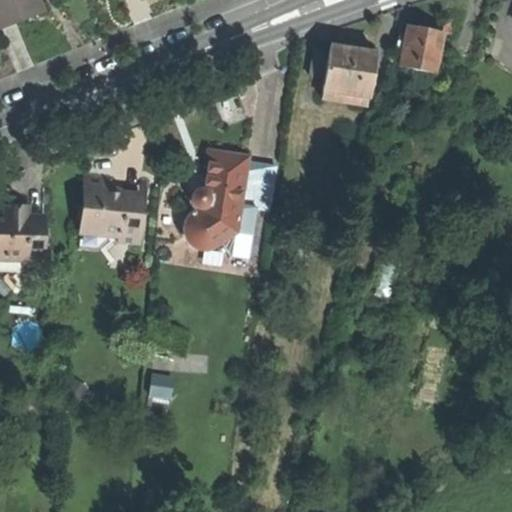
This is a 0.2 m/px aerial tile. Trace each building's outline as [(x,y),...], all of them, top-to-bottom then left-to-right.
[(0,0),(0,29),(12,25),(22,21),(22,19),(43,10),(39,0),(0,0)] [(426,26),(409,23),(402,63),(437,70),(444,29),(426,26)] [(312,73),(327,75),(331,44),(316,42),(312,73)] [(356,47),(331,44),(327,75),(325,88),(369,94),(371,94),(377,50),(356,47)] [(368,102),(369,94),(325,88),(324,97),(368,102)] [(237,253),(249,151),(210,146),(205,185),(191,183),(184,247),(237,253)] [(87,172),(86,191),(101,192),(101,172),(87,172)] [(101,192),(86,191),(85,226),(119,228),(118,241),(144,242),(145,193),(125,192),(125,187),(118,186),(113,186),(112,192),(101,192)] [(15,207),(14,219),(36,219),(36,208),(25,208),(15,207)] [(14,219),(0,218),(0,250),(30,251),(29,262),(52,262),(53,219),(36,219),(14,219)] [(107,246),(118,241),(119,228),(85,226),(85,246),(107,246)] [(0,261),(29,262),(30,251),(0,250),(0,261)]
